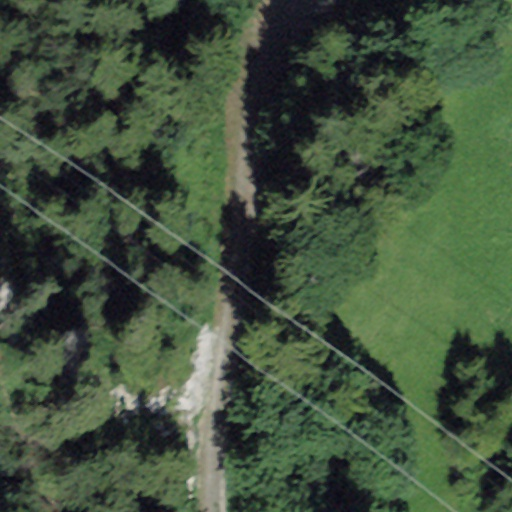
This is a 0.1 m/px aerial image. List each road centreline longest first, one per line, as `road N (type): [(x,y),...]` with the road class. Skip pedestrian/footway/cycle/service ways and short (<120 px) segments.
road 1 (track): [(211,511),(206,495),(267,51),(300,0)]
road 2 (track): [(267,51),(383,0)]
